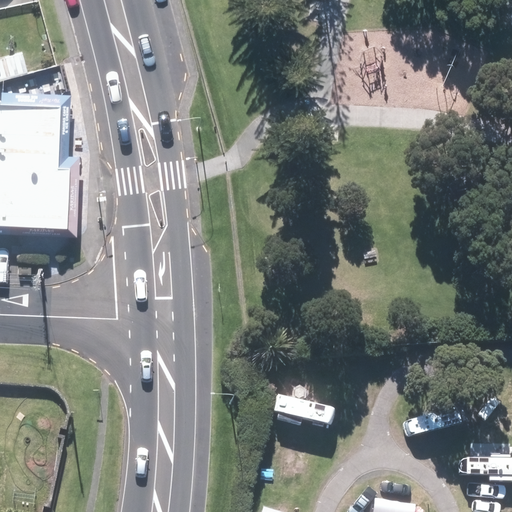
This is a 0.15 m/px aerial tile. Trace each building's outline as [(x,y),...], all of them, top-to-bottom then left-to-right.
[(0,223),(66,225),(68,166),(58,166),(60,105),(0,102),(0,223)] [(319,393),(290,387),(283,419),(312,425),(319,393)] [(511,391),(486,390),(483,442),(511,443),(511,391)] [(453,412),(416,409),(414,442),(451,445),(453,412)] [(469,489),(468,506),(511,507),(511,464),(459,462),(459,489),(469,489)] [(294,511),(296,502),(268,497),(265,511),(294,511)]
